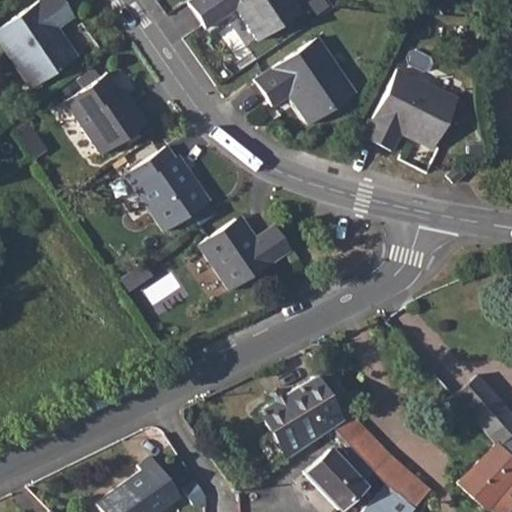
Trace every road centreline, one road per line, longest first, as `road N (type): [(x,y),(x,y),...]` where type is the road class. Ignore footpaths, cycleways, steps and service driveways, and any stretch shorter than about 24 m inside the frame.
road 1 (residential): [(428,212),(394,279),(0,470)]
road 2 (residential): [(428,212),(258,168),(203,117),(120,0)]
